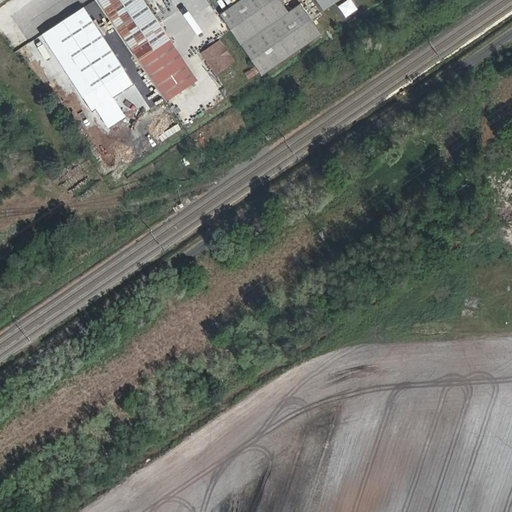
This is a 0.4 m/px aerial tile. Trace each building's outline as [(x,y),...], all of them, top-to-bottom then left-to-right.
[(176,33),(154,0),(109,0),(171,91),(194,75),(169,39),(176,33)] [(269,67),(325,27),(305,0),(300,0),(293,5),(289,0),(234,0),(226,6),(263,60),(268,66),(269,67)] [(136,67),(94,3),(51,31),(96,95),(136,67)] [(194,75),(202,71),(176,33),(169,39),(194,75)] [(237,58),(242,55),(227,34),(222,38),(237,58)] [(237,58),(222,38),(209,47),(224,67),(237,58)] [(252,68),(256,74),(268,66),(263,60),(252,68)]
